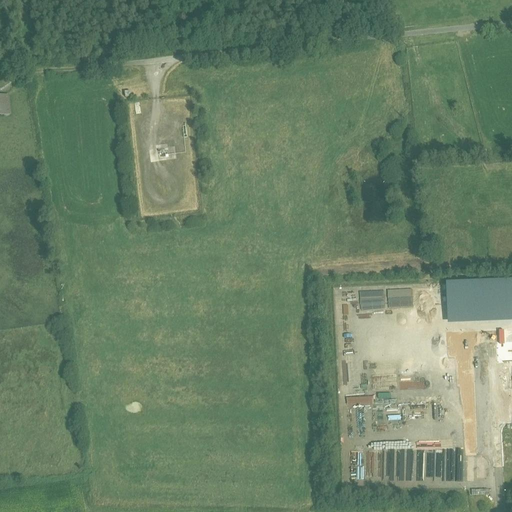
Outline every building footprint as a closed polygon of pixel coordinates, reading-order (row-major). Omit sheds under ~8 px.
[(9,96),(0,96),(0,116),(11,116),(9,96)] [(419,316),(419,322),(438,321),(437,289),(387,291),(388,317),(419,316)] [(347,297),(334,298),(335,327),(338,327),(339,353),(346,352),(345,325),(349,324),(347,297)] [(462,332),(452,332),(452,355),(462,355),(462,332)] [(468,365),(464,369),(474,378),(478,374),(468,365)] [(371,396),(425,394),(424,385),(397,386),(396,371),(370,372),(371,396)]
